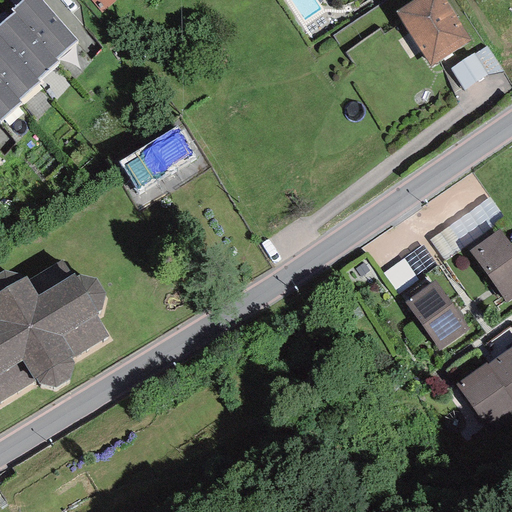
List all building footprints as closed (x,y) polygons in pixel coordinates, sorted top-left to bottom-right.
[(40,0),(22,0),(12,9),(14,12),(55,59),(76,41),(40,0)] [(115,0),(89,0),(100,13),(115,0)] [(444,0),(412,0),(395,11),(430,66),(470,40),(444,0)] [(55,59),(14,12),(0,24),(0,37),(37,79),(58,61),(55,59)] [(37,79),(0,37),(0,79),(18,100),(39,82),(37,79)] [(487,75),(473,54),(449,69),(463,91),(487,75)] [(18,100),(0,79),(0,120),(21,103),(18,100)] [(177,128),(118,162),(136,192),(195,158),(177,128)] [(511,297),(511,246),(499,229),(468,251),(505,303),(511,297)] [(0,400),(36,378),(40,384),(54,388),(68,379),(75,365),(71,359),(109,336),(95,313),(101,310),(104,294),(95,279),(81,275),(76,276),(74,274),(63,259),(29,280),(26,276),(6,271),(0,273),(0,400)] [(469,329),(434,281),(403,303),(438,351),(469,329)] [(511,346),(487,364),(511,399),(511,346)] [(489,430),(511,413),(511,399),(487,364),(485,362),(455,383),(489,430)]
